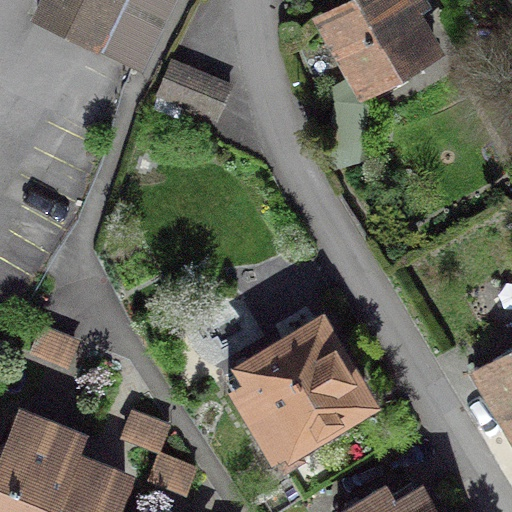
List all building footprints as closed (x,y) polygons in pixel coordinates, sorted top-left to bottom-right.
[(40,0),(31,18),(132,72),(169,0),(40,0)] [(422,8),(417,0),(351,0),(320,18),(360,89),(395,69),(398,73),(430,55),(407,16),(422,8)] [(154,94),(212,119),(226,87),(167,63),(154,94)] [(217,359),(257,334),(233,293),(192,317),(217,359)] [(288,445),(361,401),(315,324),(224,378),(278,472),(298,461),(288,445)] [(70,340),(37,327),(26,353),(59,367),(70,340)] [(511,441),(511,345),(470,371),(511,441)] [(121,439),(154,453),(165,426),(132,412),(121,439)] [(81,464),(66,458),(74,439),(64,435),(17,416),(6,443),(0,445),(0,511),(112,511),(110,507),(121,480),(81,464)] [(427,511),(417,493),(388,510),(377,491),(341,511),(427,511)]
